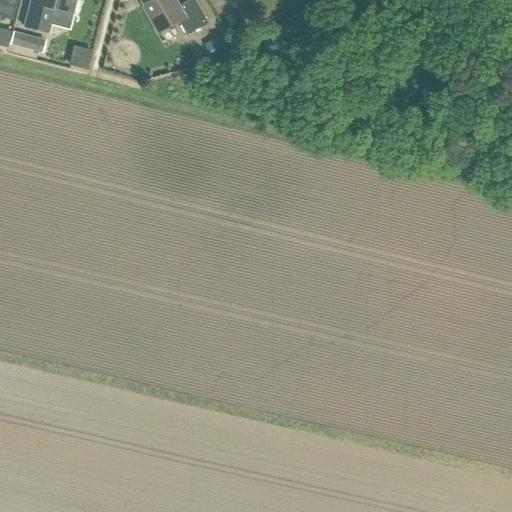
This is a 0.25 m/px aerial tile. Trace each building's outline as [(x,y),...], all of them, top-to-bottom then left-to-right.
[(30,0),(24,27),(47,33),(53,10),(72,15),(75,0),(45,0),(44,3),(31,0),(30,0)] [(180,22),(188,36),(210,23),(196,0),(189,0),(180,5),(177,0),(142,0),(145,5),(144,6),(159,33),(180,22)] [(1,29),(0,32),(0,45),(8,48),(9,48),(9,46),(13,32),(1,29)] [(15,31),(11,45),(44,53),(47,40),(15,31)] [(230,49),(225,39),(223,36),(211,43),(212,46),(218,56),(230,49)]
